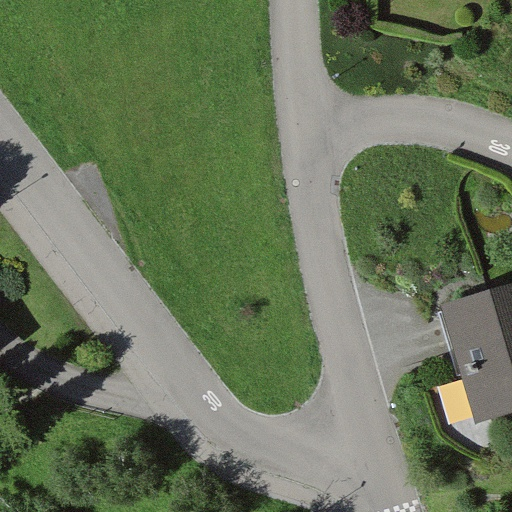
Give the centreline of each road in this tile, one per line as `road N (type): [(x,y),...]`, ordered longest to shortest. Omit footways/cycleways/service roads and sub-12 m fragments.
road 1 (residential): [(0,137),(204,401),(248,439),(371,466)]
road 2 (residential): [(371,466),(305,129)]
road 3 (residential): [(511,145),(427,119),(305,129)]
road 4 (residential): [(305,129),(300,0)]
